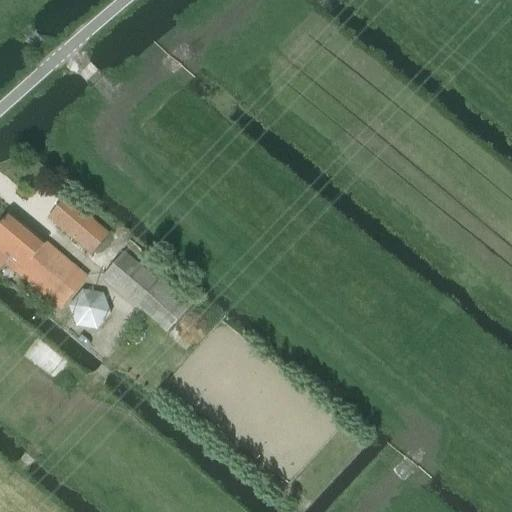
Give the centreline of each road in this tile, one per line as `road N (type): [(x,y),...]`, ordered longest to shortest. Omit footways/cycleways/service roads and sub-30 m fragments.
road 1 (unclassified): [(0,110),(127,0)]
road 2 (track): [(114,95),(0,13)]
